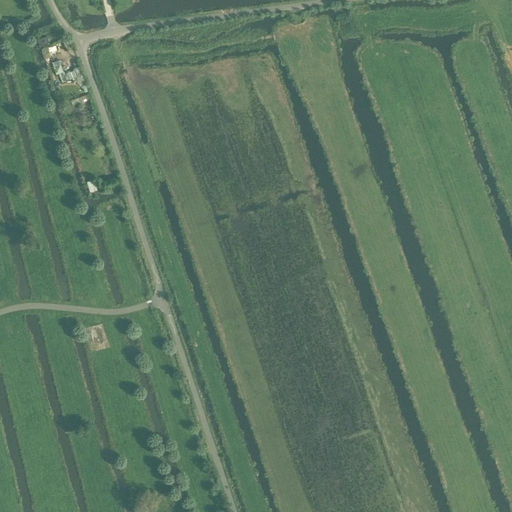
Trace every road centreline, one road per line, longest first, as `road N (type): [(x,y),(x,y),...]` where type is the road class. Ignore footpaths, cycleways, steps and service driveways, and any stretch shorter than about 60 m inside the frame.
road 1 (unclassified): [(233,511),(81,42)]
road 2 (unclassified): [(81,42),(115,30),(333,0)]
